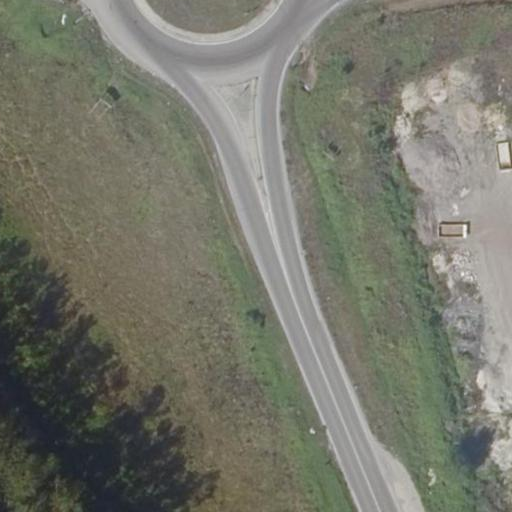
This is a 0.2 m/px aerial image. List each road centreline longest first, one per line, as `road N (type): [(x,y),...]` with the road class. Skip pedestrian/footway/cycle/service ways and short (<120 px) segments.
road 1 (secondary): [(282,266),(379,511)]
road 2 (secondary): [(187,62),(282,266)]
road 3 (secondary): [(282,266),(268,48)]
